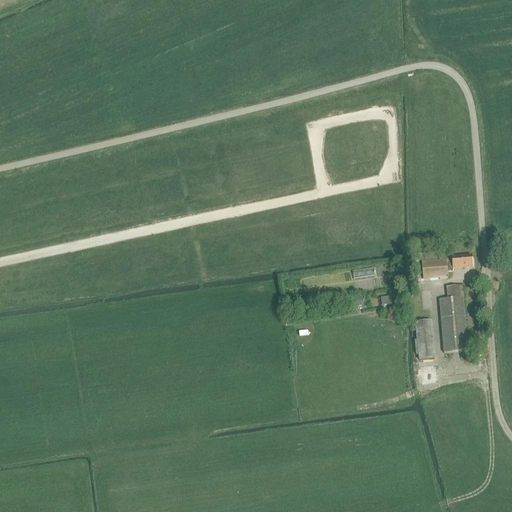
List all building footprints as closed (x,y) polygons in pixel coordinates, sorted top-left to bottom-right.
[(472,269),(472,263),(471,257),(445,258),(445,253),(412,257),(415,282),(447,280),(447,273),(453,273),(453,271),(472,269)] [(462,287),(454,288),(446,288),(447,300),(439,301),(443,355),(468,352),(462,287)] [(340,301),(342,309),(363,306),(362,297),(340,301)] [(381,299),(382,307),(392,305),(390,298),(381,299)] [(415,324),(418,356),(419,361),(434,359),(434,354),(431,322),(415,324)]
